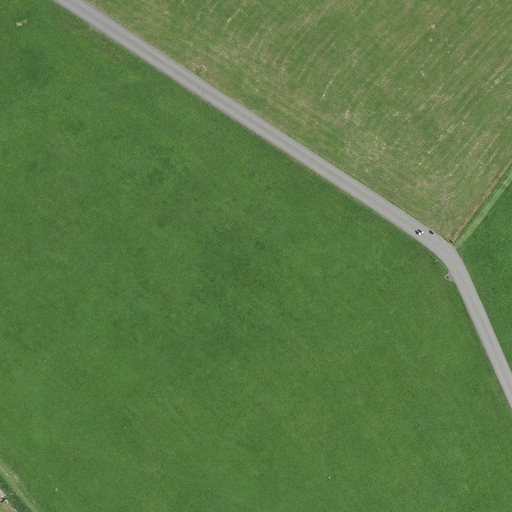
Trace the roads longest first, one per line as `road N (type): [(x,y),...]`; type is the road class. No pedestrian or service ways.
road 1 (unclassified): [(450,256),(72,0)]
road 2 (unclassified): [(450,256),(511,389)]
